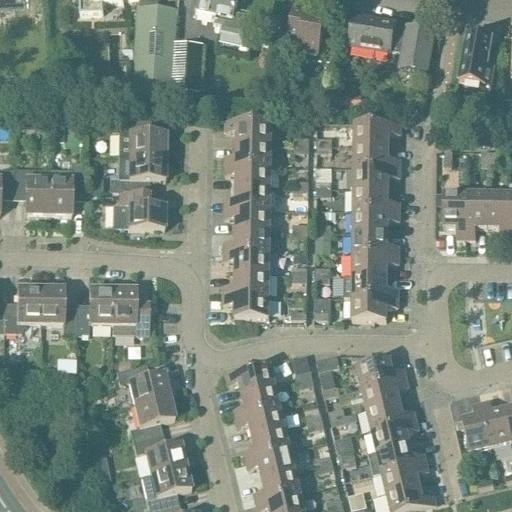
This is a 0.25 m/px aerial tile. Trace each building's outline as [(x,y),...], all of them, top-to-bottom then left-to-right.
[(79,0),(81,20),(103,19),(102,9),(123,8),(123,4),(144,4),(144,3),(158,3),(161,0),(79,0)] [(221,37),(244,42),(249,18),(235,15),(238,3),(245,3),(245,0),(199,0),(196,17),(217,21),(216,25),(223,27),(221,37)] [(297,55),(318,58),(325,21),(313,19),(314,13),(293,9),(287,45),(298,47),(297,55)] [(136,86),(172,88),(176,16),(140,14),(136,86)] [(400,71),(426,75),(433,35),(407,30),(407,31),(394,29),(394,28),(354,22),(350,49),(389,56),(389,55),(403,57),(400,71)] [(260,48),(278,50),(280,34),(264,31),(260,48)] [(468,97),(490,100),(495,72),(488,71),(493,43),(467,39),(459,87),(469,89),(468,97)] [(171,96),(200,98),(203,50),(175,48),(171,96)] [(341,113),(360,113),(360,101),(341,101),(341,113)] [(119,163),(164,163),(165,140),(145,139),(145,127),(120,126),(119,139),(118,139),(118,162),(119,163)] [(237,150),(271,151),(272,128),(225,128),(225,138),(237,138),(237,150)] [(354,130),(354,152),(389,153),(389,141),(401,141),(401,130),(354,130)] [(225,172),(271,173),(271,151),(237,150),(237,162),(225,162),(225,172)] [(354,152),(354,174),(400,174),(400,165),(389,165),(389,153),(354,152)] [(110,198),(118,198),(144,199),(144,186),(164,187),(164,163),(119,163),(118,185),(110,185),(110,198)] [(236,194),(271,194),(271,173),(225,172),(225,181),(236,182),(236,194)] [(354,174),(354,195),(388,196),(388,184),(400,184),(400,174),(354,174)] [(0,200),(12,201),(12,175),(0,175),(0,200)] [(24,221),(48,221),(48,185),(25,185),(25,175),(12,175),(12,201),(24,201),(24,221)] [(48,221),(71,222),(71,202),(84,202),(84,176),(48,176),(48,185),(48,221)] [(224,215),(270,216),(271,194),(236,194),(236,206),(224,205),(224,215)] [(354,195),(353,217),(399,218),(400,208),(388,208),(388,196),(354,195)] [(128,235),(163,236),(164,212),(144,211),(144,199),(118,198),(118,211),(128,211),(128,235)] [(466,245),(466,199),(444,199),(443,233),(456,233),(456,245),(466,245)] [(488,234),(488,199),(466,199),(466,245),(475,245),(476,234),(488,234)] [(509,246),(510,199),(488,199),(488,234),(500,234),(499,246),(509,246)] [(235,237),(270,237),(270,216),(224,215),(224,225),(236,225),(235,237)] [(353,217),(353,239),(387,239),(388,227),(399,227),(399,218),(353,217)] [(224,258),(270,259),(270,237),(235,237),(235,249),(224,249),(224,258)] [(353,239),(353,260),(399,261),(399,251),(387,251),(387,239),(353,239)] [(235,280),(269,280),(270,259),(224,258),(223,268),(235,268),(235,280)] [(353,260),(352,282),(387,282),(387,270),(399,270),(399,261),(353,260)] [(223,301),(269,302),(269,280),(235,280),(235,292),(223,292),(223,301)] [(352,282),(352,303),(398,304),(398,294),(387,294),(387,282),(352,282)] [(26,330),(40,330),(40,294),(17,294),(16,314),(4,314),(4,339),(20,340),(26,334),(26,330)] [(63,340),(76,340),(76,315),(63,315),(64,295),(40,294),(40,330),(63,331),(63,340)] [(89,331),(112,331),(112,295),(89,295),(88,315),(76,315),(76,340),(88,341),(89,331)] [(135,341),(148,341),(148,316),(135,316),(136,296),(112,295),(112,331),(135,332),(135,341)] [(234,324),(269,325),(269,302),(223,301),(223,311),(234,311),(234,324)] [(352,326),(386,326),(386,313),(398,314),(398,304),(352,303),(352,326)] [(316,367),(319,378),(340,373),(337,362),(316,367)] [(356,373),(361,395),(406,384),(404,375),(393,377),(390,365),(356,373)] [(242,401),(276,393),(271,371),(226,382),(228,392),(239,389),(242,401)] [(96,404),(99,418),(134,411),(169,402),(163,379),(144,384),(141,372),(116,377),(119,390),(128,388),(130,396),(96,404)] [(296,381),(297,388),(312,384),(310,377),(296,381)] [(297,388),(299,395),(314,391),(312,384),(297,388)] [(361,395),(366,416),(400,408),(397,396),(409,393),(406,384),(361,395)] [(323,396),(325,403),(339,400),(338,392),(323,396)] [(236,424),(281,414),(276,393),(242,401),(245,412),(234,415),(236,424)] [(130,435),(132,448),(157,442),(154,430),(174,425),(169,402),(134,411),(139,433),(130,435)] [(481,409),(492,454),(511,448),(511,446),(505,415),(493,418),(490,406),(481,409)] [(366,416),(371,437),(416,426),(414,417),(403,419),(400,408),(366,416)] [(462,425),(470,459),(492,454),(481,409),(472,411),(474,422),(462,425)] [(252,443),(286,435),(281,414),(236,424),(238,434),(249,431),(252,443)] [(328,417),(330,424),(344,421),(343,414),(328,417)] [(306,422),(307,430),(322,426),(320,419),(306,422)] [(330,424),(332,432),(346,428),(344,421),(330,424)] [(307,430),(309,437),(324,433),(322,426),(307,430)] [(371,437),(376,458),(410,450),(407,438),(419,435),(416,426),(371,437)] [(246,467),(291,456),(286,435),(252,443),(255,454),(244,457),(246,467)] [(145,458),(150,481),(185,472),(180,450),(160,454),(157,442),(132,448),(135,460),(145,458)] [(376,458),(381,479),(426,468),(424,459),(413,462),(410,450),(376,458)] [(262,485),(296,477),(291,456),(246,467),(248,476),(259,473),(262,485)] [(338,459),(340,466),(354,463),(353,456),(338,459)] [(316,464),(317,472),(332,468),(330,461),(316,464)] [(340,466),(342,474),(356,470),(354,463),(340,466)] [(317,472),(319,479),(334,475),(332,468),(317,472)] [(381,479),(386,500),(420,492),(417,480),(429,478),(426,468),(381,479)] [(146,505),(147,511),(173,511),(174,511),(171,500),(191,495),(185,472),(150,481),(155,503),(146,505)] [(256,509),(301,498),(296,477),(262,485),(265,497),(253,499),(256,509)] [(477,488),(478,495),(494,492),(492,485),(477,488)] [(386,500),(389,511),(432,511),(436,511),(434,501),(423,504),(420,492),(386,500)] [(304,511),(301,498),(256,509),(256,511),(304,511)] [(348,501),(350,508),(364,505),(363,498),(348,501)] [(326,507),(327,511),(334,511),(342,510),(340,503),(326,507)]
